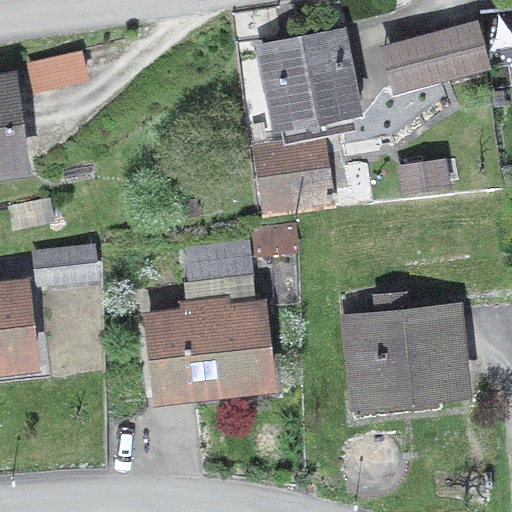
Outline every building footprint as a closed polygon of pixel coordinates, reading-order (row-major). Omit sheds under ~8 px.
[(393,97),(491,71),(477,21),(379,47),(393,97)] [(362,118),(344,29),(255,46),(273,136),(362,118)] [(89,83),(82,51),(27,62),(33,95),(89,83)] [(16,73),(0,74),(0,182),(31,178),(16,73)] [(335,204),(326,141),(283,146),(282,138),(251,142),(261,214),(335,204)] [(451,192),(447,159),(395,166),(400,199),(451,192)] [(300,255),(297,222),(254,226),(257,259),(300,255)] [(276,397),(266,301),(256,302),(249,239),(185,245),(190,283),(184,284),(186,303),(179,303),(179,310),(144,314),(154,409),(276,397)] [(99,283),(96,246),(33,251),(36,288),(99,283)] [(0,378),(39,375),(30,279),(0,282),(0,378)] [(472,401),(462,304),(409,309),(407,294),(371,297),(372,313),(339,316),(349,414),(472,401)]
